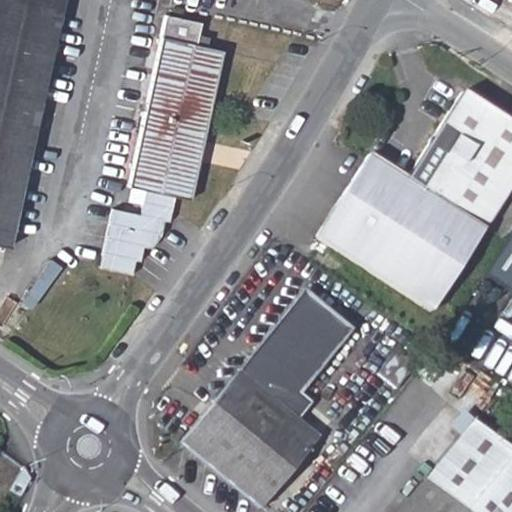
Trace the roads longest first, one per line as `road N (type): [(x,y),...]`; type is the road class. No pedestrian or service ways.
road 1 (residential): [(111,415),(380,0)]
road 2 (residential): [(511,69),(403,0)]
